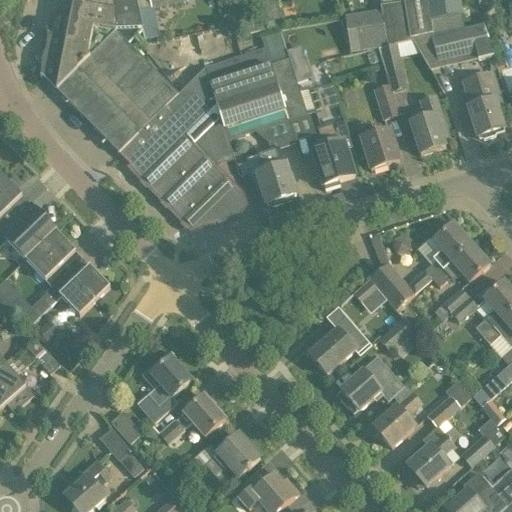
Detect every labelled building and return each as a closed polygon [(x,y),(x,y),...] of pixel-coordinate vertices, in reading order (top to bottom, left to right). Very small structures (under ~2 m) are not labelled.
[(41,64),(39,82),(40,82),(41,80),(115,157),(116,158),(119,156),(123,153),(146,177),(140,183),(189,234),(244,215),(238,200),(230,192),(223,185),(210,172),(209,171),(217,168),(235,162),(229,143),(205,71),(177,100),(140,62),(127,49),(132,44),(143,34),(135,0),(72,0),(65,41),(46,38),(45,51),(41,64)] [(186,4),(185,0),(147,0),(150,11),(186,4)] [(274,0),(258,0),(267,32),(282,29),(274,0)] [(465,33),(465,31),(459,0),(427,0),(427,1),(425,1),(429,22),(430,41),(465,33)] [(482,27),(465,31),(465,33),(430,41),(429,22),(425,1),(381,8),(381,13),(388,48),(388,50),(412,45),(419,56),(430,74),(477,62),(478,66),(494,61),(491,54),(489,48),(482,27)] [(378,51),(388,48),(381,13),(344,18),(350,56),(378,51)] [(400,60),(419,56),(412,45),(388,50),(388,48),(378,51),(386,78),(385,78),(388,88),(390,96),(394,94),(406,91),(400,60)] [(269,71),(270,70),(264,51),(205,70),(205,71),(229,143),(286,125),(269,71)] [(270,70),(269,71),(286,126),(288,125),(307,119),(298,92),(289,64),(270,70)] [(493,141),(495,138),(494,136),(502,133),(495,109),(499,107),(490,78),(462,86),(469,110),(467,111),(476,141),(479,140),(479,143),(482,144),(493,141)] [(401,118),(394,94),(390,96),(388,88),(373,92),(382,124),(401,118)] [(298,92),(307,119),(317,116),(308,89),(298,92)] [(420,159),(443,151),(438,135),(444,133),(434,100),(419,105),(421,110),(408,115),(412,125),(409,126),(420,159)] [(375,140),(369,124),(357,129),(362,144),(360,145),(369,175),(399,166),(389,135),(375,140)] [(325,195),(339,190),(338,186),(352,181),(344,153),(352,151),(343,125),(317,133),(323,152),(311,156),(323,191),(323,190),(325,195)] [(285,168),(279,152),(247,161),(252,178),(255,177),(265,208),(295,199),(285,168)] [(0,231),(16,216),(10,209),(21,199),(20,198),(17,201),(0,183),(0,179),(1,179),(1,178),(0,178),(0,231)] [(24,263),(55,234),(35,213),(24,224),(16,216),(0,231),(0,248),(5,244),(24,263)] [(432,282),(472,248),(454,227),(432,247),(440,255),(433,261),(435,264),(425,274),(432,282)] [(34,308),(71,273),(64,266),(75,255),(71,258),(52,238),(55,234),(24,263),(47,287),(30,303),(34,307),(34,308)] [(472,248),(432,282),(440,291),(451,282),(453,284),(460,278),(469,288),(491,269),(472,248)] [(396,314),(415,298),(389,267),(369,284),(396,314)] [(34,308),(34,307),(21,319),(30,328),(59,300),(78,319),(109,290),(108,290),(105,293),(86,274),(89,271),(89,270),(78,280),(71,273),(34,308)] [(5,282),(0,287),(0,296),(6,303),(8,305),(18,296),(5,282)] [(403,322),(396,314),(369,284),(352,299),(370,318),(378,311),(394,329),(394,330),(403,322)] [(483,340),(511,314),(511,293),(504,285),(482,304),(493,316),(475,331),(483,340)] [(451,317),(469,301),(461,291),(434,315),(442,324),(450,317),(451,317)] [(469,301),(451,317),(458,326),(477,310),(469,301)] [(6,303),(0,308),(0,314),(3,318),(13,310),(8,305),(6,303)] [(508,368),(511,364),(511,314),(483,340),(508,368)] [(46,344),(58,333),(48,322),(36,333),(46,344)] [(394,330),(394,329),(379,342),(390,356),(415,335),(403,322),(394,330)] [(366,342),(356,330),(343,341),(336,334),(308,358),(325,379),(354,354),(354,352),(366,342)] [(35,344),(27,351),(35,361),(43,354),(35,344)] [(50,378),(60,369),(46,353),(36,362),(50,378)] [(190,385),(170,362),(157,373),(153,369),(141,379),(154,394),(138,408),(154,427),(176,408),(170,401),(190,385)] [(511,364),(508,368),(508,369),(473,400),(497,428),(503,423),(488,405),(511,383),(511,364)] [(395,381),(382,366),(368,379),(363,373),(340,393),(344,398),(339,402),(354,418),(358,414),(359,415),(382,395),(381,394),(395,381)] [(6,369),(0,374),(0,411),(4,408),(12,418),(33,400),(6,369)] [(446,423),(472,399),(458,384),(445,395),(448,399),(426,420),(436,431),(446,423)] [(408,421),(424,407),(407,388),(393,400),(400,407),(397,409),(396,408),(372,429),(392,452),(416,430),(408,421)] [(203,442),(224,424),(203,399),(159,437),(168,448),(185,434),(183,432),(190,426),(203,442)] [(130,447),(142,437),(123,415),(111,425),(130,447)] [(471,471),(495,451),(494,450),(505,440),(489,422),(477,433),(483,439),(460,459),(471,471)] [(461,440),(446,423),(436,431),(422,444),(427,449),(405,469),(412,477),(410,480),(409,483),(417,491),(420,491),(423,489),(424,491),(448,469),(440,460),(452,449),(452,448),(461,440)] [(150,445),(158,437),(152,430),(144,438),(150,445)] [(118,463),(130,453),(112,432),(100,442),(118,463)] [(239,481),(260,462),(238,438),(217,457),(204,468),(215,479),(227,468),(239,481)] [(485,472),(492,481),(508,469),(500,460),(485,472)] [(73,511),(92,511),(104,502),(97,493),(109,482),(96,466),(72,488),(74,491),(63,500),(73,511)] [(483,511),(473,501),(488,488),(477,476),(462,489),(466,494),(445,511),(483,511)] [(281,486),(274,478),(264,486),(260,483),(239,502),(247,511),(249,511),(258,504),(265,511),(281,511),(298,497),(285,483),(281,486)] [(511,485),(497,499),(506,509),(511,504),(511,485)] [(182,511),(184,511),(174,500),(160,511),(182,511)]
